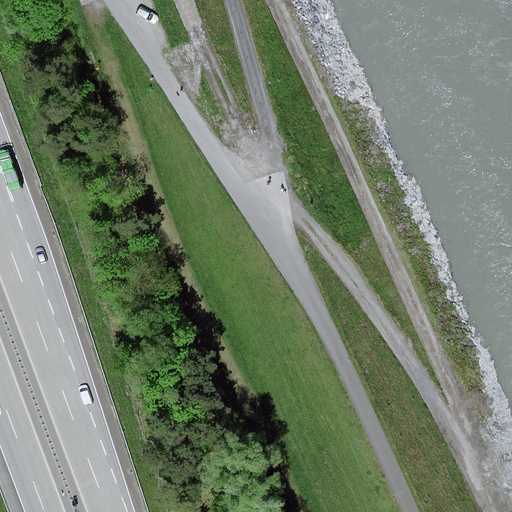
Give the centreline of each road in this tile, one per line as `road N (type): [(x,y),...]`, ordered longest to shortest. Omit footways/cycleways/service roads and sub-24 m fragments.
road 1 (track): [(236,0),(279,173),(268,216),(297,215),(404,349),(484,495)]
road 2 (track): [(274,0),(453,397),(491,511)]
road 3 (track): [(253,195),(297,268),(410,511)]
road 4 (motorway): [(108,511),(0,219)]
road 5 (track): [(113,0),(219,158),(253,195)]
road 6 (track): [(187,0),(238,125),(253,195)]
road 7 (motorway): [(0,396),(43,511)]
